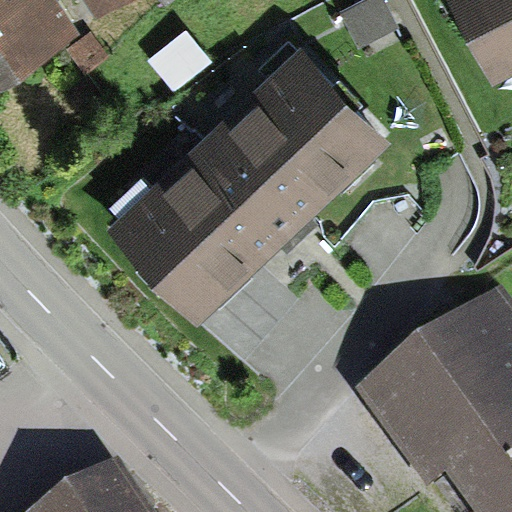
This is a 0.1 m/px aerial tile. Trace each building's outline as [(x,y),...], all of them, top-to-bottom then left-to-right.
[(0,0),(0,84),(77,37),(54,0),(0,0)] [(87,0),(97,15),(120,0),(87,0)] [(385,0),(367,0),(344,13),(363,46),(400,25),(385,0)] [(511,0),(453,0),(496,83),(511,75),(511,0)] [(391,144),(301,49),(107,230),(198,326),(391,144)] [(511,511),(511,295),(502,282),(355,390),(425,485),(448,469),(479,511),(511,511)] [(157,511),(126,463),(50,511),(157,511)]
